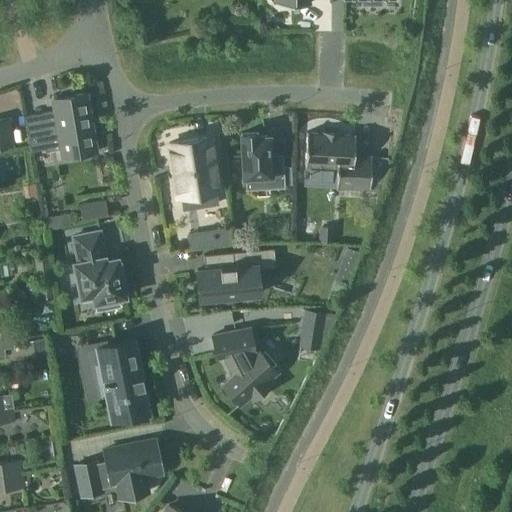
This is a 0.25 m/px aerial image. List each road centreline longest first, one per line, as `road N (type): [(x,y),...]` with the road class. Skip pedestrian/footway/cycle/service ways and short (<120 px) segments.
road 1 (secondary): [(494,0),(477,115),(350,511)]
road 2 (residential): [(237,450),(205,433),(168,381),(121,114)]
road 3 (secondary): [(413,511),(511,185)]
road 4 (residential): [(121,114),(277,93),(400,102)]
